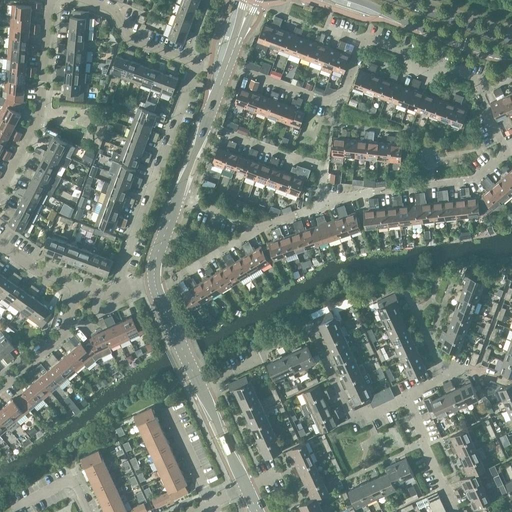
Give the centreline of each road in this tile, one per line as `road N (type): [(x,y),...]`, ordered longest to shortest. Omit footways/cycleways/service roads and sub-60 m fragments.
road 1 (residential): [(128,289),(123,274),(198,64)]
road 2 (residential): [(503,147),(483,103),(484,81),(443,66),(429,76),(415,70),(411,54),(363,43)]
road 3 (residential): [(49,0),(39,114),(0,194)]
road 4 (residential): [(323,200),(476,178),(503,157),(503,147)]
road 5 (residential): [(363,43),(345,93),(332,100),(228,64)]
road 6 (tertiary): [(351,0),(511,54)]
road 7 (tertiary): [(178,201),(225,74)]
road 8 (residential): [(198,64),(132,39),(115,12),(85,0)]
road 9 (residential): [(323,200),(325,167),(230,133)]
road 10 (tertiary): [(511,39),(385,0)]
road 11 (residential): [(79,292),(59,336),(0,389)]
road 12 (residential): [(457,511),(406,396)]
